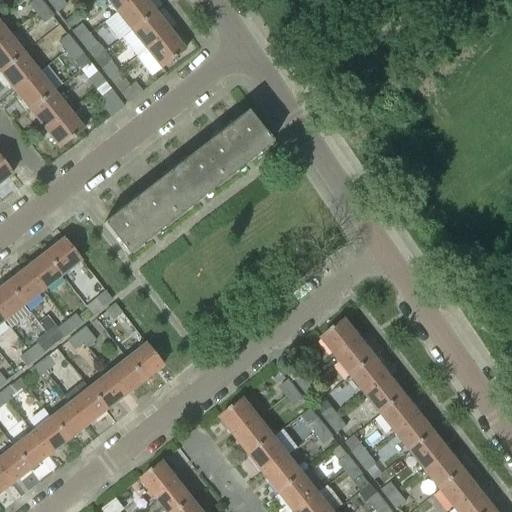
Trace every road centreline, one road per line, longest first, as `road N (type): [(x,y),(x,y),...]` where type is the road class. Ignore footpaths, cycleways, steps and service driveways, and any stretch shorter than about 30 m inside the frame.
road 1 (residential): [(39,511),(383,249)]
road 2 (residential): [(0,238),(245,47)]
road 3 (residential): [(383,249),(245,47)]
road 4 (residential): [(511,437),(383,249)]
